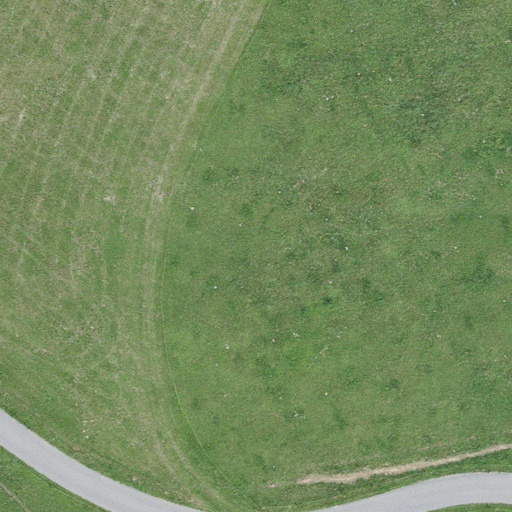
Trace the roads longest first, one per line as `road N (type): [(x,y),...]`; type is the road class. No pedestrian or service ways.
road 1 (unclassified): [(146,511),(0,429)]
road 2 (unclassified): [(511,489),(457,491),(379,511)]
